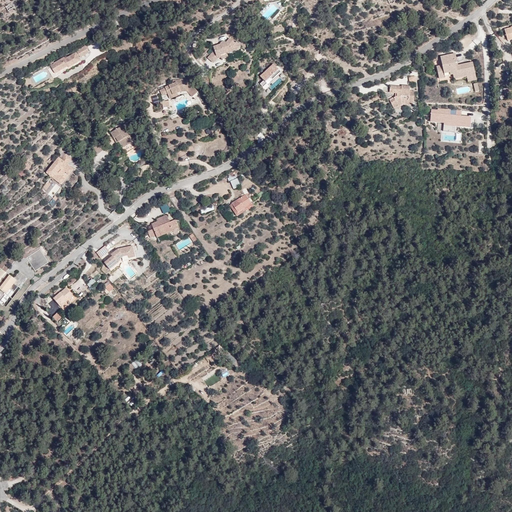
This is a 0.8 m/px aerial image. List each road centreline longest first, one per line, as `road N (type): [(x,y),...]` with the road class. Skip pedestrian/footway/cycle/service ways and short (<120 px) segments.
road 1 (residential): [(492,0),(385,74),(298,106),(231,163),(146,194),(29,291),(0,354)]
road 2 (residential): [(165,0),(0,73)]
